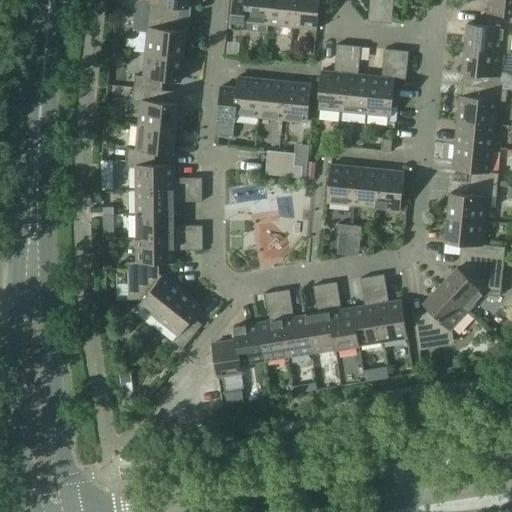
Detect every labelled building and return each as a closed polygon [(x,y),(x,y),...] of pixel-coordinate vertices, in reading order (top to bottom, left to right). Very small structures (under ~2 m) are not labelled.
[(137,9),(136,14),(188,19),(189,15),(188,14),(188,13),(188,12),(187,12),(186,12),(186,7),(189,7),(190,0),(143,0),(143,1),(141,2),(140,2),(139,3),(138,5),(137,7),(137,9)] [(234,0),(232,27),(244,28),(245,22),(268,24),(270,0),(234,0)] [(270,0),(268,24),(291,27),(294,0),(270,0)] [(294,0),(291,27),(317,29),(320,0),(294,0)] [(370,0),(368,21),(380,22),(382,0),(370,0)] [(382,0),(380,22),(392,23),(394,0),(382,0)] [(511,0),(486,0),(487,1),(488,0),(491,0),(493,2),(492,13),(491,14),(511,15),(511,0)] [(117,2),(116,12),(126,13),(127,7),(123,3),(117,2)] [(468,23),(465,47),(511,51),(511,38),(511,15),(491,14),(492,13),(487,13),(486,25),(468,23)] [(148,32),(146,52),(184,56),(187,31),(184,31),(185,26),(186,26),(187,26),(187,25),(188,24),(188,19),(136,14),(136,19),(136,21),(136,23),(137,25),(138,26),(138,27),(140,29),(141,30),(142,30),(143,31),(145,31),(148,32)] [(114,41),(113,48),(122,49),(123,42),(114,41)] [(318,108),(343,111),(350,45),(338,44),(335,72),(322,70),(318,108)] [(343,111),(367,113),(371,76),(359,74),(361,46),(350,45),(343,111)] [(464,72),(463,84),(507,89),(511,89),(511,75),(510,74),(507,72),(506,72),(505,72),(501,71),(503,51),(511,52),(511,51),(465,47),(463,72),(464,72)] [(371,76),(367,113),(391,116),(395,78),(394,78),(397,50),(385,49),(383,77),(371,76)] [(409,51),(397,50),(394,78),(395,78),(406,79),(409,51)] [(136,75),(135,87),(163,90),(164,79),(182,80),(184,56),(146,52),(144,76),(136,75)] [(259,117),(263,79),(239,76),(237,88),(222,86),(217,134),(233,136),(236,115),(259,117)] [(286,81),(263,79),(259,117),(282,119),(286,81)] [(312,84),(286,81),(282,119),(308,122),(312,84)] [(460,96),(458,120),(496,124),(498,100),(506,101),(507,89),(463,84),(462,96),(460,96)] [(141,101),(139,125),(177,128),(180,104),(178,104),(180,92),(163,90),(135,87),(133,100),(141,101)] [(458,120),(456,144),(493,148),(496,124),(458,120)] [(127,166),(136,166),(136,165),(155,165),(156,151),(174,153),(177,128),(139,125),(136,148),(128,147),(127,166)] [(382,150),(392,151),(393,139),(383,138),(382,150)] [(471,170),(470,182),(498,185),(499,173),(491,172),(493,148),(456,144),(453,169),(471,170)] [(268,150),(267,162),(295,165),(296,153),(268,150)] [(113,161),(101,161),(101,174),(113,174),(113,161)] [(295,165),(267,162),(266,174),(302,178),(303,166),(295,165)] [(316,163),(309,162),(307,178),(314,178),(316,163)] [(328,202),(352,205),(356,166),(331,164),(328,202)] [(136,166),(136,190),(203,189),(203,177),(175,178),(175,165),(155,165),(136,165),(136,166)] [(352,205),(376,207),(380,169),(356,166),(352,205)] [(380,169),(376,207),(401,209),(405,171),(380,169)] [(451,192),(448,217),(486,220),(488,205),(496,206),(498,185),(470,182),(469,194),(451,192)] [(136,190),(137,214),(175,213),(175,201),(203,201),(203,189),(136,190)] [(137,214),(137,238),(203,237),(203,225),(175,225),(175,213),(137,214)] [(460,256),(465,256),(505,259),(506,246),(484,244),(486,220),(448,217),(446,241),(462,243),(460,256)] [(338,223),(337,232),(349,234),(350,225),(338,223)] [(350,225),(349,234),(347,256),(359,254),(362,226),(350,225)] [(137,238),(137,261),(137,263),(160,262),(175,262),(175,249),(203,249),(203,237),(137,238)] [(458,266),(441,285),(469,311),(485,294),(501,295),(505,259),(465,256),(464,267),(461,270),(458,266)] [(137,261),(129,261),(129,299),(143,299),(143,301),(140,304),(159,320),(183,290),(164,274),(163,276),(160,273),(160,262),(137,263),(137,261)] [(385,274),(373,276),(383,341),(408,337),(402,300),(389,302),(385,274)] [(366,305),(354,307),(360,345),(383,341),(373,276),(361,278),(366,305)] [(337,282),(326,283),(336,349),(360,345),(354,307),(342,309),(337,282)] [(318,313),(306,315),(312,353),(336,349),(326,283),(314,285),(318,313)] [(469,311),(441,285),(424,302),(430,308),(425,313),(414,315),(419,350),(432,348),(432,343),(454,339),(452,328),(469,311)] [(290,289),(278,291),(289,356),(312,353),(306,315),(295,317),(290,289)] [(159,320),(154,326),(183,349),(203,324),(194,316),(203,305),(183,290),(159,320)] [(271,320),(259,322),(265,360),(289,356),(278,291),(266,293),(271,320)] [(265,360),(259,322),(235,326),(237,344),(227,346),(226,342),(214,344),(219,376),(243,372),(241,364),(265,360)] [(129,370),(120,371),(122,383),(131,382),(129,370)]
